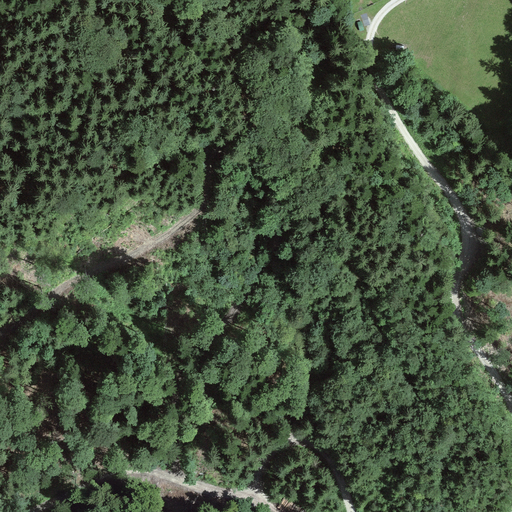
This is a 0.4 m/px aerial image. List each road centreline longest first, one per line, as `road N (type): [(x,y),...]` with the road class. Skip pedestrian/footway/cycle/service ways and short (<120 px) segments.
road 1 (track): [(398,0),(371,29),(376,75),(463,217),(458,321),(511,406)]
road 2 (track): [(257,496),(144,469),(119,472),(34,511)]
road 3 (track): [(350,511),(324,449),(298,437),(276,443),(255,475),(257,496),(274,511)]
road 4 (track): [(445,511),(442,438),(406,375)]
